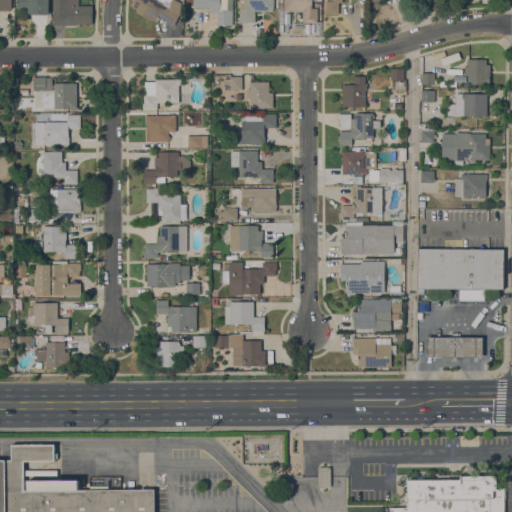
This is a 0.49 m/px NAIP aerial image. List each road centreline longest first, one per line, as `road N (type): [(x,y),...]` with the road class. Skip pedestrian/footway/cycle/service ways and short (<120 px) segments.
road 1 (residential): [(511,23),(460,26),(349,56),(0,56)]
road 2 (residential): [(111,0),(111,334)]
road 3 (primary): [(326,401),(0,403)]
road 4 (residential): [(307,56),(309,335)]
